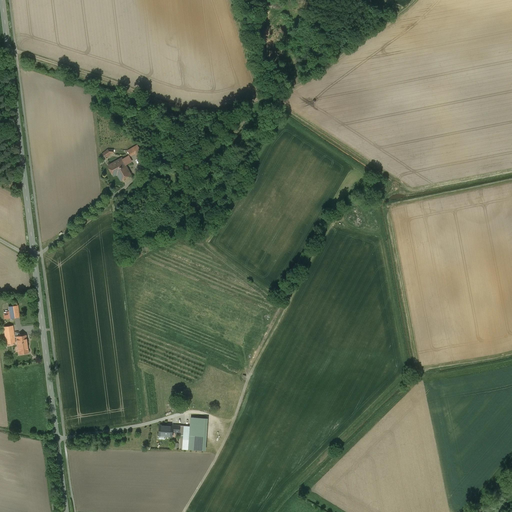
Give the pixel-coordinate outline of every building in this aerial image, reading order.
[(137,145),(128,151),(130,155),(135,152),(138,158),(143,155),(137,145)] [(113,153),(113,150),(108,149),(102,154),(105,158),(111,153),(113,153)] [(128,156),(122,160),(126,165),(132,162),(128,156)] [(122,159),(108,166),(113,174),(118,172),(120,175),(122,175),(124,179),(131,175),(126,165),(122,160),(122,159)] [(18,305),(8,307),(10,319),(20,317),(18,305)] [(13,326),(4,327),(6,343),(16,342),(18,355),(29,353),(26,335),(14,337),(13,326)] [(203,450),(205,419),(191,418),(189,449),(203,450)] [(184,433),(184,426),(173,425),(172,426),(160,425),(159,435),(172,436),(172,432),(175,432),(175,434),(179,434),(179,433),(184,433)]
